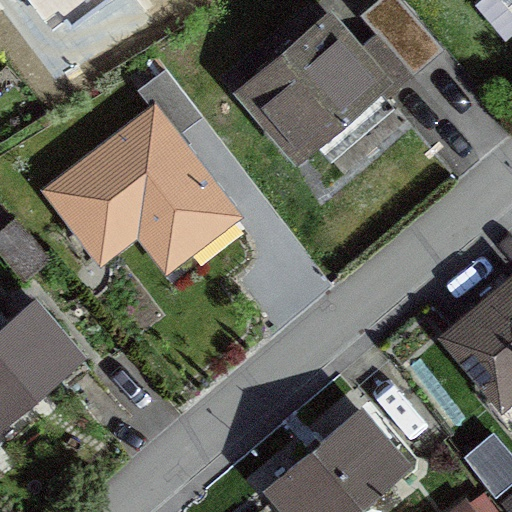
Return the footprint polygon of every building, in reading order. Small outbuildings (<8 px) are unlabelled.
[(78,0),(86,10),(99,0),(78,0)] [(406,8),(349,56),(374,87),(383,98),(441,49),(406,8)] [(298,151),(374,87),(349,56),(323,26),(285,59),(247,90),(298,151)] [(165,268),(236,213),(177,137),(206,115),(166,63),(138,85),(156,108),(51,190),(104,259),(137,233),(165,268)] [(13,221),(0,231),(0,255),(20,280),(46,259),(13,221)] [(511,280),(444,338),(494,397),(511,380),(511,280)] [(30,304),(0,329),(0,424),(77,359),(30,304)] [(351,511),(403,468),(356,412),(267,488),(287,511),(351,511)] [(511,511),(511,495),(502,504),(507,511),(511,511)]
